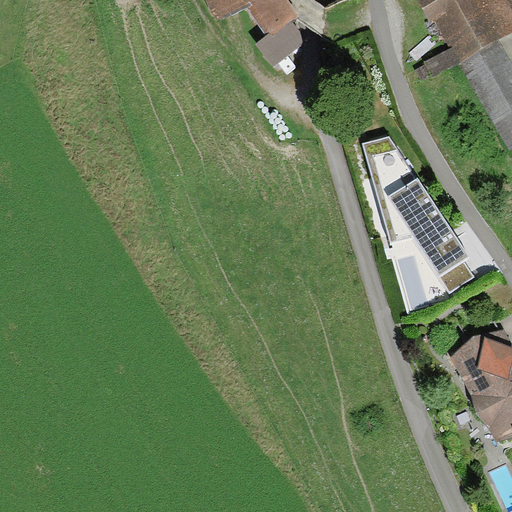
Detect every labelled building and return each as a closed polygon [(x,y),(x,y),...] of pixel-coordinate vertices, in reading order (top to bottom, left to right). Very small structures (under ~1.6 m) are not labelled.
[(207,0),(217,21),(247,6),(243,0),(207,0)] [(243,0),(247,6),(267,36),(270,33),(272,36),(292,21),(298,16),(287,0),(243,0)] [(511,0),(418,0),(432,23),(435,21),(459,64),(463,61),(501,40),(511,33),(511,0)] [(308,39),(292,21),(272,36),(270,33),(267,36),(255,45),(273,67),(308,39)] [(511,60),(501,40),(463,61),(511,148),(511,147),(511,60)] [(390,134),(357,143),(403,315),(437,305),(474,275),(390,134)] [(511,356),(500,333),(445,361),(490,450),(511,438),(511,356)]
